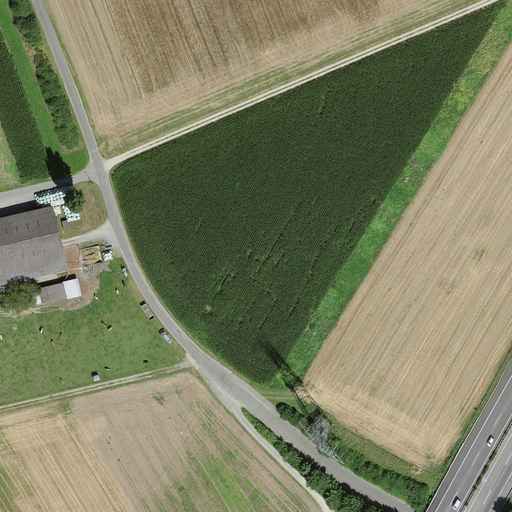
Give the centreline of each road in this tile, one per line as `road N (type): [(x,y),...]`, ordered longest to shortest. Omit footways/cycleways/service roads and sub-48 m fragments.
road 1 (residential): [(37,0),(129,256),(159,311),(305,448),(406,511)]
road 2 (track): [(0,196),(83,176),(488,0)]
road 3 (motorway): [(511,395),(446,511)]
